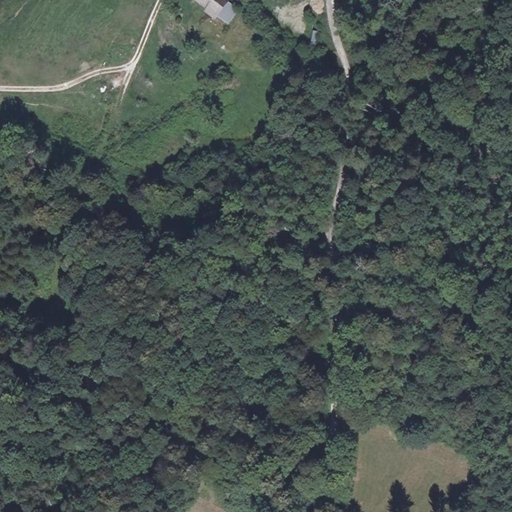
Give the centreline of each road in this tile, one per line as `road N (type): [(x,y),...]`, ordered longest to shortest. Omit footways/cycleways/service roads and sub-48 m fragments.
road 1 (track): [(333,0),(354,92),(333,261),(337,451),(326,511)]
road 2 (track): [(159,0),(101,146)]
road 3 (track): [(0,89),(64,86),(134,63)]
